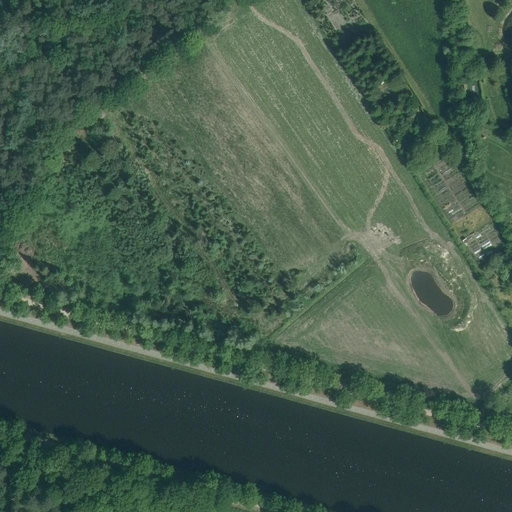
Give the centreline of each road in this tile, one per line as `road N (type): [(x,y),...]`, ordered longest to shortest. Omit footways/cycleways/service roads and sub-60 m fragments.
road 1 (track): [(511,433),(0,294)]
road 2 (track): [(44,446),(296,511)]
